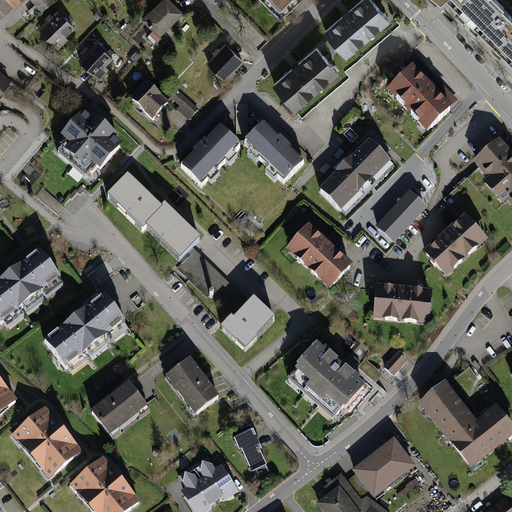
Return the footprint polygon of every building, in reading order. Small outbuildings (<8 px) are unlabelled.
[(0,0),(0,19),(23,0),(0,0)] [(30,0),(41,12),(55,0),(30,0)] [(185,13),(170,0),(162,0),(142,21),(153,31),(150,34),(158,42),(185,13)] [(300,0),(262,0),(282,19),(287,14),(300,0)] [(360,0),(346,12),(323,32),(346,59),(390,22),(371,0),(360,0)] [(447,0),(498,49),(511,34),(511,17),(501,7),(503,5),(497,0),(447,0)] [(46,21),(38,28),(58,50),(69,40),(66,38),(76,28),(58,10),(52,15),(51,14),(45,19),(46,21)] [(511,62),(511,34),(498,49),(511,62)] [(83,55),(78,61),(99,81),(110,70),(106,67),(114,59),(96,42),(89,48),(87,46),(81,53),(83,55)] [(236,71),(245,62),(226,43),(220,49),(218,48),(213,53),(215,55),(207,63),(228,84),(238,74),(236,71)] [(295,113),(339,75),(316,48),(295,66),(271,86),(295,113)] [(409,68),(413,71),(450,110),(459,102),(418,59),(409,68)] [(430,89),(413,71),(387,96),(427,138),(453,113),(450,110),(430,89)] [(0,98),(12,83),(0,72),(0,110),(0,109),(0,98)] [(154,124),(171,107),(147,84),(130,102),(154,124)] [(200,111),(178,91),(171,99),(180,107),(177,111),(189,122),(200,111)] [(97,167),(101,170),(123,145),(116,139),(119,136),(92,112),(89,116),(83,111),(61,136),(65,139),(60,145),(63,147),(58,152),(86,176),(91,170),(93,172),(97,167)] [(279,180),(286,187),(306,166),(290,150),(293,147),(288,143),(284,138),(281,141),(265,126),(245,147),(251,153),(248,157),(257,166),(260,162),(269,171),(266,175),(275,184),(279,180)] [(182,169),(203,190),(209,184),(212,187),(221,178),(217,174),(226,165),(230,168),(238,160),(234,156),(241,149),(221,130),(206,145),(203,142),(199,147),(194,151),(197,154),(182,169)] [(507,201),(511,206),(511,151),(500,138),(473,162),(487,178),(482,182),(503,205),(507,201)] [(390,162),(368,139),(342,165),(317,189),(340,212),(390,162)] [(145,228),(163,210),(148,195),(127,176),(107,197),(143,231),(145,228)] [(64,206),(43,189),(39,193),(36,197),(59,216),(62,212),(66,208),(64,206)] [(427,208),(409,191),(375,227),(393,245),(427,208)] [(163,210),(145,228),(181,262),(194,249),(202,240),(181,220),(166,206),(163,210)] [(446,278),(488,240),(464,214),(422,252),(446,278)] [(308,224),(285,250),(329,290),(352,264),(308,224)] [(241,294),(194,249),(181,262),(182,263),(177,269),(207,298),(212,293),(228,308),(241,294)] [(61,278),(39,250),(9,273),(0,279),(0,321),(1,323),(61,278)] [(429,325),(432,290),(376,285),(373,320),(429,325)] [(125,324),(103,296),(75,318),(44,342),(65,370),(125,324)] [(277,319),(255,298),(235,319),(232,316),(221,328),(246,351),(277,319)] [(340,364),(316,344),(286,379),(334,420),(365,385),(340,364)] [(397,352),(383,368),(394,377),(408,362),(397,352)] [(360,363),(351,355),(347,360),(356,368),(360,363)] [(206,378),(191,359),(167,378),(196,415),(221,396),(209,382),(206,378)] [(383,375),(365,360),(358,368),(376,384),(379,380),(383,375)] [(0,415),(18,401),(0,379),(0,415)] [(110,437),(148,407),(129,383),(91,412),(110,437)] [(450,444),(477,422),(463,405),(445,383),(418,405),(450,444)] [(450,444),(472,471),(511,438),(511,425),(496,406),(478,421),(477,422),(450,444)] [(50,480),(83,452),(63,429),(45,408),(13,436),(50,480)] [(254,431),(235,440),(240,451),(243,449),(253,472),(267,466),(260,450),(262,449),(254,431)] [(394,439),(351,471),(355,476),(367,492),(373,500),(416,467),(394,439)] [(70,486),(92,511),(130,511),(142,503),(122,480),(104,458),(70,486)] [(208,458),(194,467),(217,503),(224,499),(225,501),(239,492),(222,466),(216,470),(208,458)] [(187,489),(182,492),(194,511),(208,511),(211,511),(209,508),(217,503),(194,467),(179,477),(187,489)] [(329,494),(316,504),(321,511),(386,511),(367,497),(361,501),(359,498),(347,482),(341,475),(324,488),(329,494)] [(367,492),(355,476),(347,482),(359,498),(367,492)] [(419,484),(415,479),(405,487),(410,492),(419,484)] [(511,511),(511,508),(505,499),(488,511),(511,511)]
